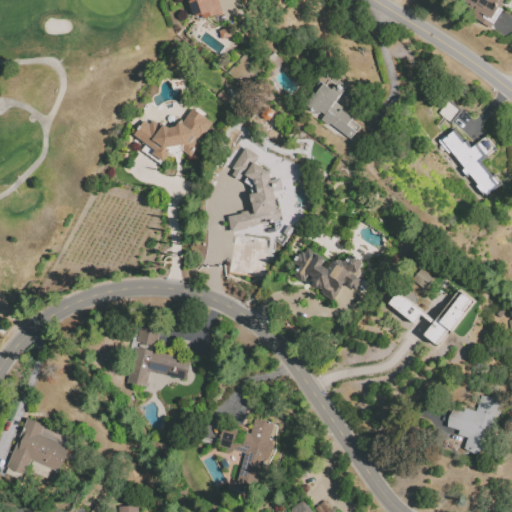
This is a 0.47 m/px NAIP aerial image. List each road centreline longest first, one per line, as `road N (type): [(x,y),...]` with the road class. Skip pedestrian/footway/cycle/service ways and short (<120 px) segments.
road 1 (residential): [(402,511),(276,344),(218,302),(159,287),(77,301),(34,326),(0,366)]
road 2 (residential): [(511,93),(369,0)]
